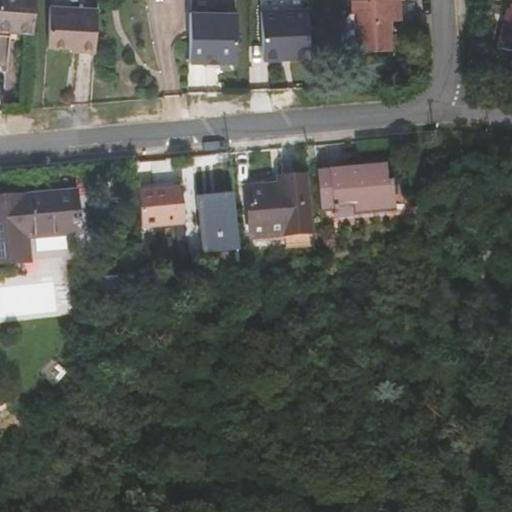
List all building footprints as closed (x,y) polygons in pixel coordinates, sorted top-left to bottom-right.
[(18,30),(34,31),(35,0),(0,0),(0,23),(18,25),(18,30)] [(378,19),(394,18),(393,0),(345,0),(346,6),(337,12),(338,35),(349,44),(380,42),(378,19)] [(511,0),(506,25),(502,24),(497,45),(511,48),(511,0)] [(108,49),(110,6),(62,4),(59,44),(84,45),(91,45),(91,48),(108,49)] [(315,54),(312,6),(265,9),(268,57),(285,56),(285,52),(297,52),(297,55),(315,54)] [(201,59),(248,60),(249,9),(202,8),(201,59)] [(441,173),(462,172),(460,153),(439,155),(441,173)] [(384,197),(381,161),(315,167),(318,203),(384,197)] [(249,234),(282,232),(308,230),(303,173),(279,175),(279,181),(245,184),(249,234)] [(198,231),(237,228),(233,180),(194,183),(198,231)] [(185,226),(181,184),(138,188),(142,230),(185,226)] [(81,230),(77,189),(0,195),(0,260),(32,257),(30,235),(81,230)] [(238,242),(237,228),(198,231),(200,246),(238,242)] [(308,243),(308,230),(282,232),(284,245),(308,243)]
